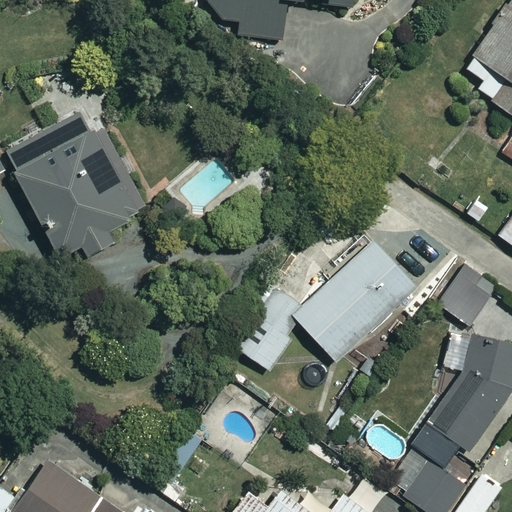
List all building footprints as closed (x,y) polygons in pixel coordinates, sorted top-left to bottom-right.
[(318,5),(349,9),(350,0),(203,0),(203,3),(219,20),(235,22),(234,36),(280,41),(284,4),(297,5),(297,0),(316,0),(318,0),(318,5)] [(511,4),(468,71),(486,82),(479,93),(511,114),(511,4)] [(91,129),(81,109),(5,149),(62,256),(82,245),(87,255),(116,240),(110,229),(132,218),(130,214),(139,209),(138,207),(146,203),(104,125),(96,129),(94,127),(91,129)] [(511,223),(502,237),(511,244),(511,223)] [(304,325),(338,364),(421,292),(378,243),(306,306),(277,284),(233,343),(270,371),(304,325)] [(494,293),(464,272),(441,306),(471,326),(494,293)] [(469,451),(511,388),(511,343),(475,337),(469,369),(431,424),(469,451)] [(194,432),(154,487),(176,503),(188,486),(180,480),(207,441),(194,432)] [(450,511),(468,487),(463,484),(473,471),(450,455),(441,468),(435,464),(410,499),(427,511),(450,511)] [(121,511),(52,464),(18,511),(121,511)] [(489,511),(505,489),(485,475),(459,511),(489,511)] [(347,495),(334,511),(310,494),(302,505),(287,493),(274,509),(253,494),(239,511),(376,511),(389,495),(368,479),(353,500),(347,495)] [(0,511),(10,511),(18,500),(0,488),(0,511)]
